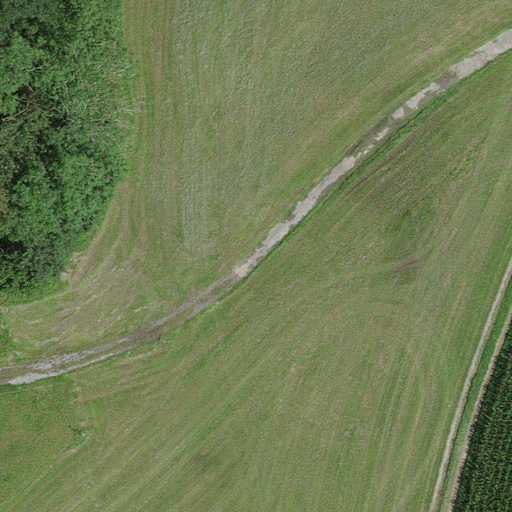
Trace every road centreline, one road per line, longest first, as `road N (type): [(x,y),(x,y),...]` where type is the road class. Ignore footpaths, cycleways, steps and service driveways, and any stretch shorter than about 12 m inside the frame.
road 1 (track): [(511,39),(338,171),(197,306),(104,356),(0,378)]
road 2 (track): [(511,295),(443,511)]
